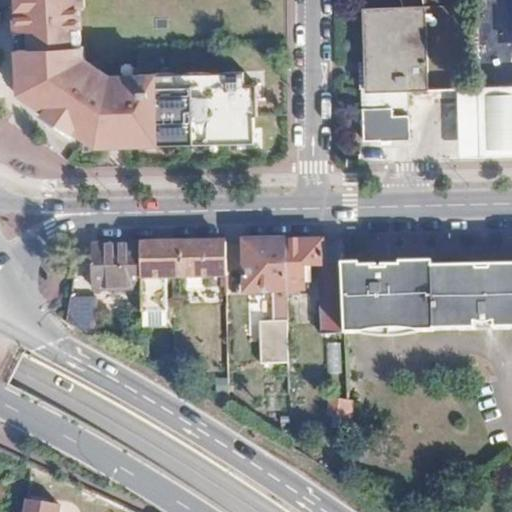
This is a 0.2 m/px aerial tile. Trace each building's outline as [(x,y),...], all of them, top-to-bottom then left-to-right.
[(198,153),(258,152),(258,122),(264,122),(264,91),(240,91),(240,69),(166,69),(133,69),(92,40),(91,27),(91,0),(16,0),(17,28),(18,89),(18,101),(36,114),(53,127),(72,140),(89,153),(103,153),(166,153),(198,153)] [(428,87),(426,6),(365,7),(367,88),(367,105),(364,105),(364,138),(409,137),(409,113),(393,113),(393,106),(409,105),(408,87),(428,87)] [(511,154),(511,84),(458,86),(460,156),(511,154)] [(245,281),(244,241),(232,242),(233,281),(245,281)] [(340,264),(340,242),(286,243),(287,292),(304,292),(304,267),(317,267),(318,292),(318,335),(342,335),(341,266),(340,264)] [(245,244),(246,255),(247,294),(273,294),(274,322),(260,323),(261,364),(289,363),(287,293),(287,292),(286,243),(245,244)] [(225,244),(141,246),(142,290),(143,330),(174,330),(174,313),(166,313),(166,280),(227,278),(225,244)] [(141,246),(94,247),(94,292),(142,290),(141,246)] [(340,264),(341,266),(342,335),(469,334),(469,329),(491,329),(491,334),(511,333),(511,267),(491,268),(491,287),(468,287),(468,268),(430,268),(429,263),(340,264)] [(317,267),(304,267),(304,292),(318,292),(317,267)] [(491,268),(468,268),(468,287),(491,287),(491,268)] [(97,303),(75,300),(71,324),(92,336),(97,303)] [(326,345),(330,375),(344,373),(340,343),(326,345)] [(335,425),(335,435),(345,435),(345,425),(335,425)] [(511,483),(511,474),(502,468),(493,483),(499,486),(508,491),(511,483)] [(499,486),(494,497),(511,505),(511,492),(508,491),(499,486)]
